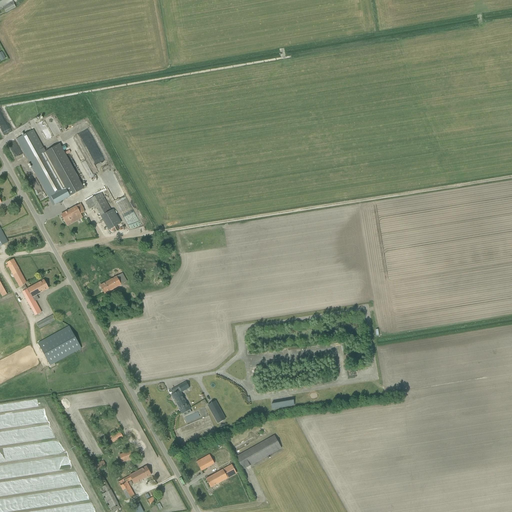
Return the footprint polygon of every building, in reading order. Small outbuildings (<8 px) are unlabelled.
[(0,0),(0,9),(3,8),(5,13),(15,8),(11,0),(0,0)] [(45,152),(33,130),(16,139),(29,161),(53,206),(55,205),(59,203),(61,201),(83,189),(59,145),(45,152)] [(100,194),(91,199),(85,202),(89,209),(95,206),(109,230),(119,224),(101,193),(100,194)] [(80,204),(61,215),(65,223),(85,212),(80,204)] [(48,288),(44,280),(27,289),(24,285),(26,283),(13,259),(7,263),(8,265),(6,266),(7,268),(9,267),(20,287),(22,286),(24,291),(22,292),(35,316),(41,312),(35,301),(39,299),(36,295),(48,288)] [(122,274),(100,286),(104,294),(127,282),(122,274)] [(124,297),(117,302),(119,307),(127,303),(124,297)] [(55,320),(52,315),(36,324),(39,329),(55,320)] [(50,366),(81,348),(69,326),(38,344),(50,366)] [(182,414),(191,409),(188,405),(187,405),(180,393),(189,388),(186,382),(171,391),(173,394),(171,395),(174,400),(175,399),(180,409),(179,409),(182,414)] [(293,400),(270,404),(271,409),(294,406),(293,400)] [(217,424),(226,419),(215,401),(207,406),(217,424)] [(109,437),(112,443),(123,437),(120,432),(109,437)] [(281,448),(274,436),(236,457),(243,470),(281,448)] [(119,455),(122,462),(133,458),(130,451),(119,455)] [(214,464),(209,455),(196,462),(201,471),(214,464)] [(104,461),(92,465),(95,471),(106,467),(104,461)] [(206,479),(210,488),(236,473),(232,465),(206,479)] [(134,484),(151,475),(146,467),(118,482),(127,499),(134,495),(127,482),(132,479),(134,484)] [(99,488),(110,511),(112,511),(119,509),(104,476),(99,478),(103,486),(99,488)]
